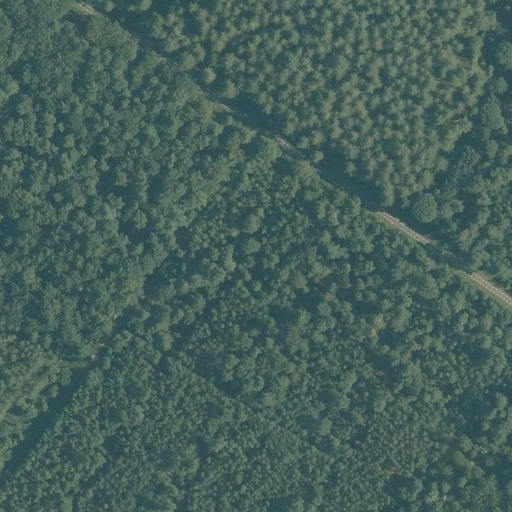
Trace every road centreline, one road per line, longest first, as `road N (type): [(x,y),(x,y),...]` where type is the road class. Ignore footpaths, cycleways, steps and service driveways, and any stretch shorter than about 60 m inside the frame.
road 1 (unclassified): [(511,302),(76,0)]
road 2 (track): [(421,511),(0,247)]
